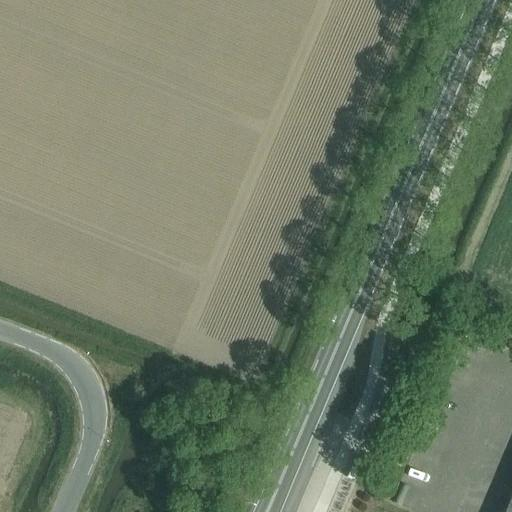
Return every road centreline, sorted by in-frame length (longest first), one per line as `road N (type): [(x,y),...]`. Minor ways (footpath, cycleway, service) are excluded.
road 1 (secondary): [(268,511),(483,0)]
road 2 (unclassified): [(0,332),(56,353),(88,384),(96,426),(64,511)]
